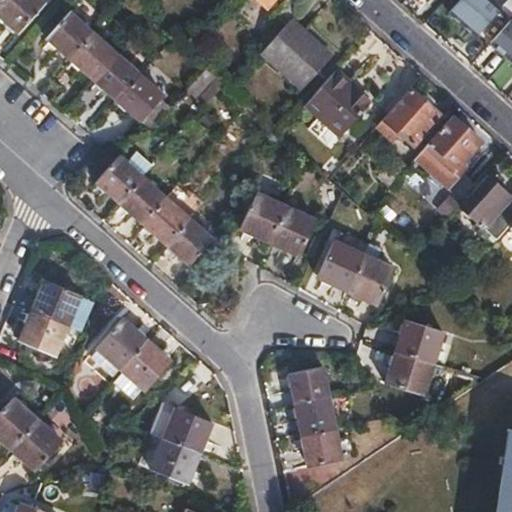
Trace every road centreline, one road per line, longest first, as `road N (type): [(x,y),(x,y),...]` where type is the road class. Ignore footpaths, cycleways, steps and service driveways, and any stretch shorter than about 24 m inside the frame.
road 1 (residential): [(46,208),(225,355)]
road 2 (residential): [(511,130),(365,0)]
road 3 (residential): [(225,355),(247,396),(271,511)]
road 4 (residential): [(0,320),(46,208)]
